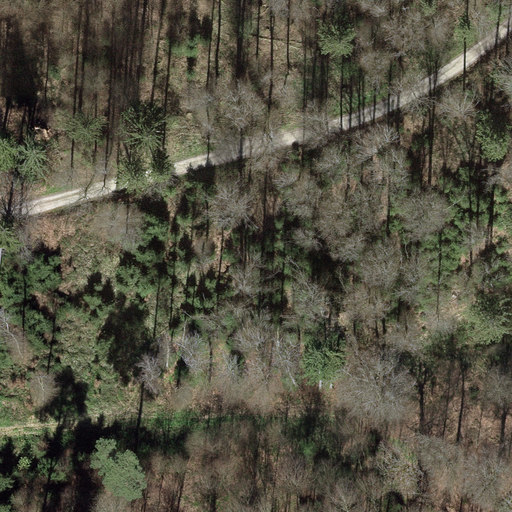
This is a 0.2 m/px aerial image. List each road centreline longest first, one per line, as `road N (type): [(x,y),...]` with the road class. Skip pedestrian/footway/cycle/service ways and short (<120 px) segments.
road 1 (track): [(0,214),(336,119),(425,77),(511,14)]
road 2 (track): [(0,429),(288,409),(349,415),(409,447),(448,511)]
